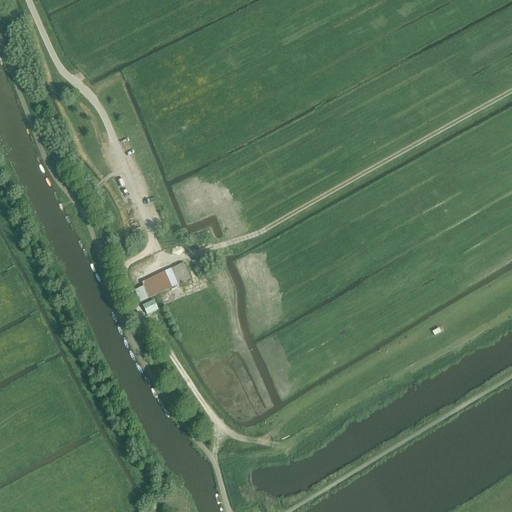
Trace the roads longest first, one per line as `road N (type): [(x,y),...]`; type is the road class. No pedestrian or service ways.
road 1 (track): [(162,264),(285,221),(511,93)]
road 2 (unclassified): [(96,104),(61,72),(28,0)]
